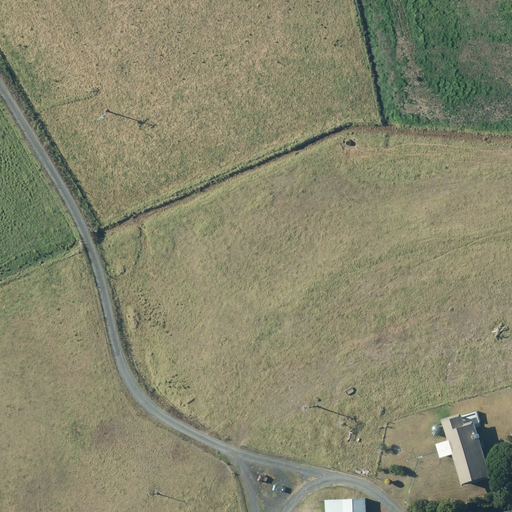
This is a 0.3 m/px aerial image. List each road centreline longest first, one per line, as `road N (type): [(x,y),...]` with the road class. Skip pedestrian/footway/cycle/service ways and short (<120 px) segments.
road 1 (track): [(0,72),(96,235),(143,386),(259,464)]
road 2 (track): [(259,464),(511,508)]
